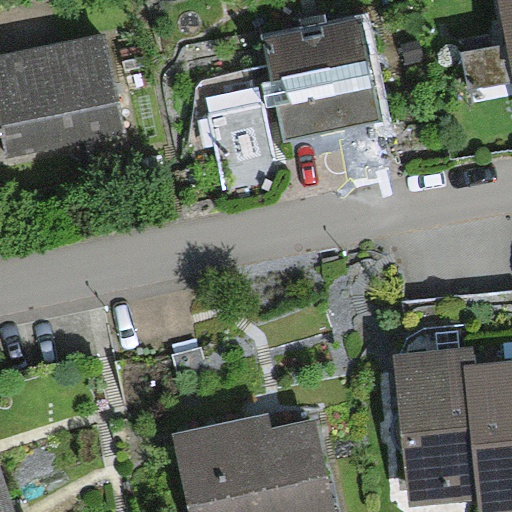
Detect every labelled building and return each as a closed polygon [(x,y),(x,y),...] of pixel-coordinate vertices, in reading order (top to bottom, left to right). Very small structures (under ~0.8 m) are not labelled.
[(511,0),(493,0),(502,46),(463,54),(475,112),(511,104),(511,0)] [(278,142),(374,121),(351,13),(257,33),(265,68),(197,83),(220,191),(264,182),(261,169),(283,164),(278,142)] [(0,132),(4,154),(120,132),(101,34),(0,54),(0,132)] [(467,355),(466,336),(390,342),(397,431),(402,496),(478,490),(467,355)] [(479,503),(511,499),(511,351),(467,355),(478,490),(479,503)] [(185,511),(306,511),(326,508),(306,414),(266,422),(263,408),(168,427),(185,511)] [(0,511),(15,511),(0,465),(0,511)]
